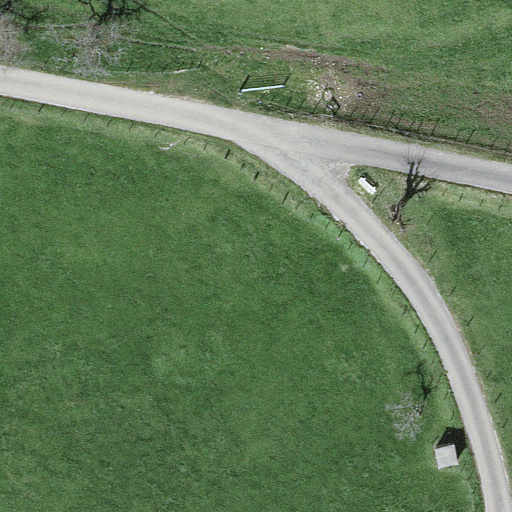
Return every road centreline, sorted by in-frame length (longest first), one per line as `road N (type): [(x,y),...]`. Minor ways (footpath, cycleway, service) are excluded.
road 1 (track): [(511,178),(0,79)]
road 2 (track): [(251,127),(373,236),(423,313),(475,431),(487,511)]
